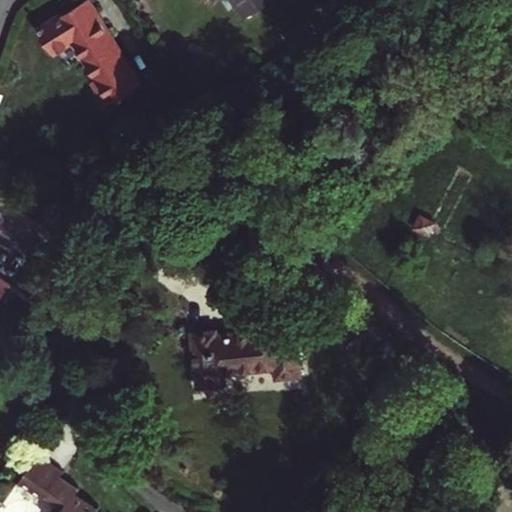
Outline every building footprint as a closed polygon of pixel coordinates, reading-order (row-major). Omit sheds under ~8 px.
[(144,80),(95,0),(79,0),(40,24),(58,52),(77,40),(98,76),(93,79),(107,103),(144,80)] [(269,0),(238,0),(247,14),(269,0)] [(205,239),(231,261),(237,253),(245,260),(259,242),(224,214),(205,239)] [(0,303),(13,285),(0,275),(0,303)] [(224,383),(223,374),(277,368),(278,377),(304,374),(298,321),(273,324),(274,328),(219,334),(219,330),(194,333),(200,386),(224,383)] [(43,455),(25,483),(50,501),(53,496),(68,507),(65,511),(57,511),(56,511),(101,511),(102,511),(79,494),(82,490),(64,477),(67,473),(43,455)]
